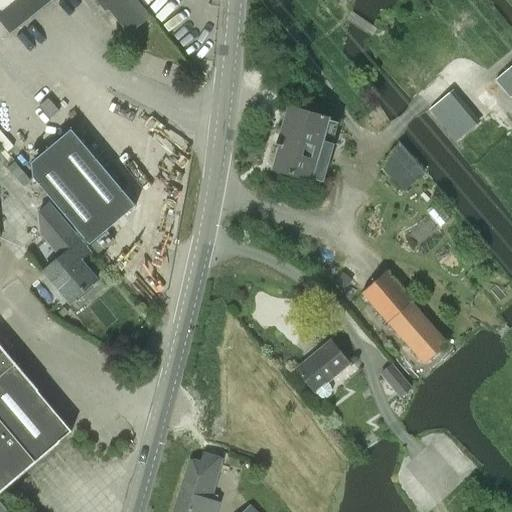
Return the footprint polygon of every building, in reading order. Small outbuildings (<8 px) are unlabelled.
[(0,0),(0,21),(10,34),(52,0),(96,0),(105,11),(108,8),(128,34),(150,16),(137,0),(0,0)] [(391,46),(427,72),(443,50),(440,48),(450,33),(427,17),(417,32),(406,25),(391,46)] [(511,64),(494,79),(509,97),(511,95),(511,64)] [(497,103),(487,90),(477,98),(488,110),(497,103)] [(429,109),(455,141),(476,125),(459,105),(450,96),(444,97),(429,109)] [(48,98),(46,99),(39,106),(50,118),(59,110),(48,98)] [(278,147),(272,168),(320,181),(337,122),(287,108),(277,144),(274,143),(273,145),(278,147)] [(479,125),(462,139),(474,154),(491,140),(479,125)] [(89,243),(104,231),(134,205),(70,129),(31,162),(32,176),(89,243)] [(423,189),(406,204),(416,217),(434,202),(423,189)] [(42,271),(69,302),(96,278),(79,259),(89,251),(71,230),(48,203),(37,212),(40,234),(59,256),(42,271)] [(360,292),(420,360),(422,363),(423,362),(446,342),(411,301),(412,300),(386,270),(360,292)] [(313,391),(317,395),(320,397),(325,397),(329,394),(330,389),(328,385),(325,381),(348,363),(330,341),(295,370),(313,391)] [(0,494),(1,494),(0,493),(0,489),(28,466),(71,430),(0,346),(0,494)] [(410,386),(391,364),(381,373),(399,395),(410,386)] [(188,460),(172,511),(213,511),(216,503),(208,500),(220,460),(202,454),(199,463),(188,460)]
